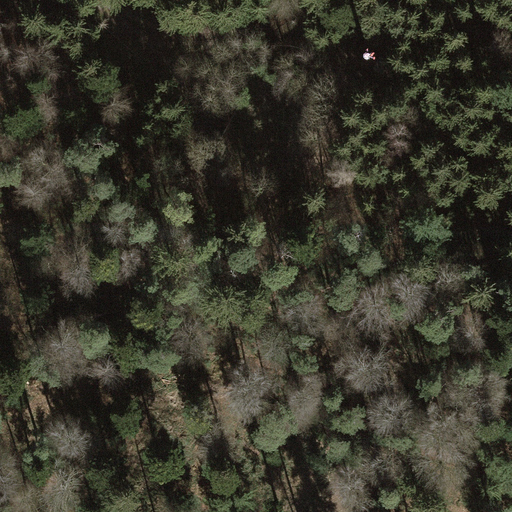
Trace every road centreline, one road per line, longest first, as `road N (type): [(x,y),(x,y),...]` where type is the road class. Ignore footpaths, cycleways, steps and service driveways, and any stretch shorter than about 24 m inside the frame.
road 1 (track): [(125,40),(204,28),(275,35),(320,51),(396,97)]
road 2 (track): [(221,140),(190,118),(147,60),(72,0)]
